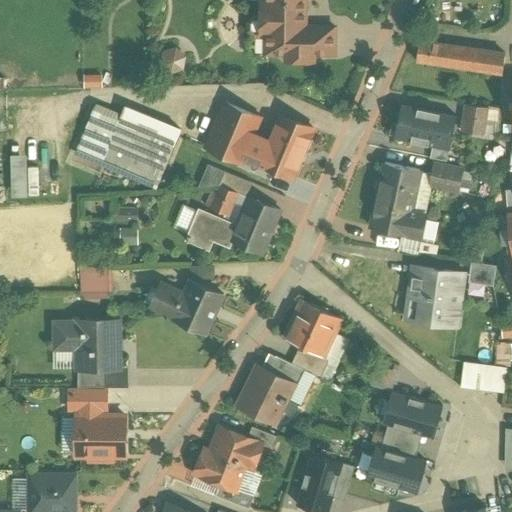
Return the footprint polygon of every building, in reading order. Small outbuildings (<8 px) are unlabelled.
[(312,0),(255,0),(256,49),(282,49),(282,63),(310,63),(310,50),(334,49),(333,21),(313,21),(312,0)] [(505,46),(412,34),(408,65),(501,77),(505,46)] [(179,47),(156,50),(159,74),(182,71),(179,47)] [(240,158),(246,161),(259,133),(256,131),(262,117),(223,100),(201,150),(236,166),(240,158)] [(453,116),(396,103),(389,138),(445,151),(453,116)] [(177,139),(95,104),(73,156),(154,191),(177,139)] [(484,135),(488,107),(468,104),(464,132),(484,135)] [(262,134),(259,133),(246,161),(259,167),(255,174),(295,191),(321,129),(274,108),(262,134)] [(22,154),(4,155),(5,196),(22,196),(22,154)] [(427,172),(379,160),(363,225),(420,238),(426,213),(412,210),(418,187),(456,196),(463,169),(429,161),(427,172)] [(204,164),(194,185),(214,193),(223,172),(204,164)] [(23,167),(23,196),(39,196),(39,167),(23,167)] [(231,218),(194,203),(177,244),(207,255),(211,244),(227,250),(230,243),(267,257),(286,209),(241,191),(231,218)] [(511,213),(501,216),(511,292),(511,213)] [(134,244),(134,229),(117,229),(117,243),(134,244)] [(105,298),(104,266),(77,267),(78,299),(105,298)] [(464,276),(408,267),(400,319),(456,328),(464,276)] [(206,335),(225,298),(189,279),(178,299),(152,285),(143,302),(206,335)] [(296,295),(274,337),(318,360),(340,318),(296,295)] [(114,323),(54,324),(55,348),(72,348),(72,368),(77,368),(99,368),(115,368),(114,323)] [(508,368),(464,362),(461,386),(504,392),(508,368)] [(312,378),(286,365),(279,380),(290,386),(284,398),(299,405),(312,378)] [(99,385),(99,368),(77,368),(77,385),(99,385)] [(279,380),(253,368),(234,407),(271,425),(284,398),(290,386),(279,380)] [(386,425),(382,438),(416,447),(419,435),(434,439),(443,407),(387,392),(378,423),(386,425)] [(108,416),(108,393),(72,393),(72,464),(128,463),(128,416),(108,416)] [(220,417),(208,450),(235,460),(240,471),(255,476),(270,436),(220,417)] [(379,451),(371,449),(363,479),(416,493),(424,462),(413,459),(416,447),(382,438),(379,451)] [(231,494),(240,471),(235,460),(208,450),(195,445),(183,475),(231,494)] [(328,511),(343,463),(309,453),(294,505),(317,511),(328,511)] [(74,511),(74,473),(25,472),(24,511),(74,511)]
